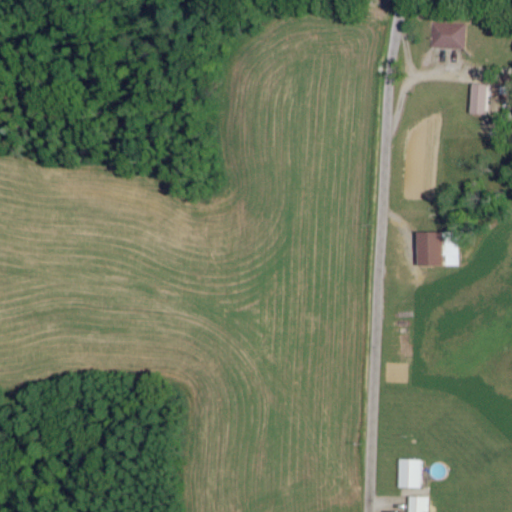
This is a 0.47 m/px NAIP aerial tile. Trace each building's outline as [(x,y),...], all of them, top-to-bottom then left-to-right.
[(465,24),(430,23),(429,49),(465,50),(465,24)] [(491,87),(474,84),(471,115),(487,117),(491,87)] [(420,267),(460,268),(460,234),(421,233),(420,267)] [(421,490),(423,461),(400,460),(399,489),(421,490)] [(427,511),(428,498),(411,498),(410,511),(427,511)]
